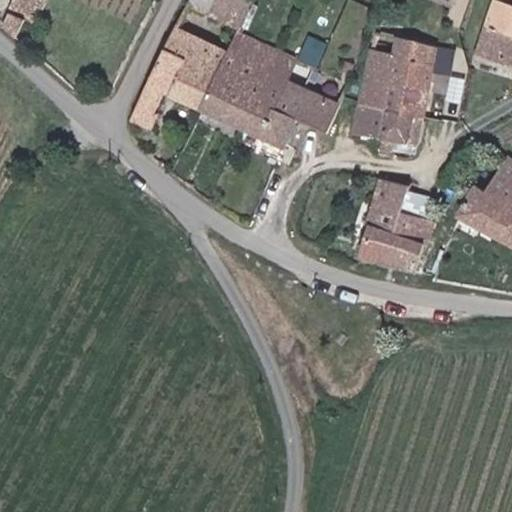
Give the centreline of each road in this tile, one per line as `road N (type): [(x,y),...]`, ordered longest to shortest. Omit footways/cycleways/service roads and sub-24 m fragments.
road 1 (unclassified): [(511,317),(435,307),(314,269),(194,210)]
road 2 (unclassified): [(194,210),(244,300),(298,434),(297,511)]
road 3 (unclassified): [(104,126),(175,0)]
road 4 (unclassified): [(0,37),(104,126)]
road 5 (unclassified): [(104,126),(194,210)]
